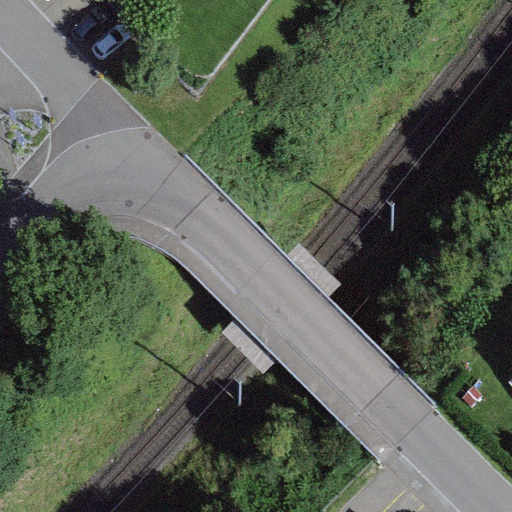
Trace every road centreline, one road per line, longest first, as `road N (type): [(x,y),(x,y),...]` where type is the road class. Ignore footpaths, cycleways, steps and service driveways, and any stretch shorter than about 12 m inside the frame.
road 1 (residential): [(492,511),(162,189),(108,171)]
road 2 (residential): [(108,171),(82,102),(0,12)]
road 3 (residential): [(0,270),(59,201),(108,171)]
